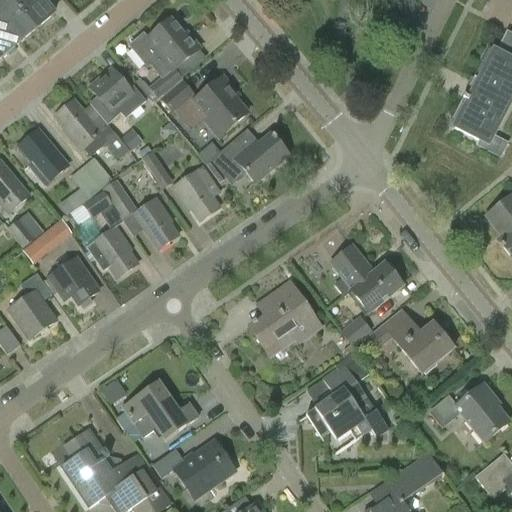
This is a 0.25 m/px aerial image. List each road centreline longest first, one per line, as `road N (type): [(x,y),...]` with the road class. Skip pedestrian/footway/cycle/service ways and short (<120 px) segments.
road 1 (residential): [(316,511),(169,301)]
road 2 (residential): [(169,301),(367,163)]
road 3 (tertiary): [(511,344),(367,163)]
road 4 (tertiary): [(367,163),(229,0)]
road 5 (residential): [(0,418),(169,301)]
road 6 (residential): [(367,163),(448,0)]
road 7 (residential): [(0,116),(137,0)]
